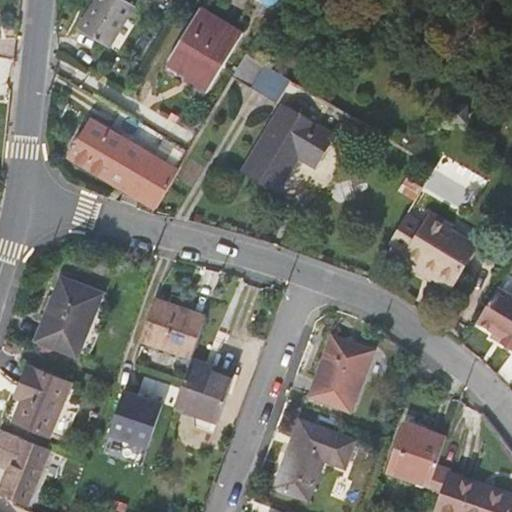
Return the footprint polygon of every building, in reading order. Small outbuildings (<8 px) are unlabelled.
[(124,0),(95,0),(79,28),(109,47),(134,6),(124,0)] [(164,66),(207,92),(243,33),(200,7),(164,66)] [(263,64),(247,54),(232,77),(249,87),(263,64)] [(316,167),(336,136),(283,104),(242,172),(277,193),(298,156),(316,167)] [(179,170),(177,169),(90,118),(68,156),(154,207),(156,208),(179,170)] [(418,267),(451,287),(474,249),(448,233),(451,228),(430,216),(424,225),(406,214),(390,242),(407,253),(406,254),(420,263),(418,267)] [(105,243),(103,253),(121,257),(122,248),(111,246),(111,245),(105,243)] [(101,293),(62,278),(37,340),(77,355),(101,293)] [(511,295),(497,287),(477,321),(504,337),(501,341),(511,347),(511,295)] [(206,317),(156,300),(143,339),(193,356),(206,317)] [(332,335),(310,396),(351,411),(373,351),(332,335)] [(207,363),(192,359),(176,406),(218,421),(233,378),(205,368),(207,363)] [(28,389),(15,420),(50,434),(71,383),(29,366),(21,386),(28,389)] [(124,387),(109,434),(151,448),(166,401),(175,404),(181,385),(146,374),(140,392),(124,387)] [(289,440),(301,413),(288,407),(276,434),(289,440)] [(300,420),(275,487),(309,500),(324,459),(345,466),(355,440),(300,420)] [(437,465),(446,437),(405,423),(389,471),(430,485),(437,465)] [(0,462),(10,467),(0,491),(0,494),(27,505),(42,465),(49,449),(2,431),(0,436),(0,462)] [(451,470),(437,465),(430,485),(428,492),(442,497),(437,511),(440,511),(509,511),(511,508),(511,495),(450,474),(451,470)]
